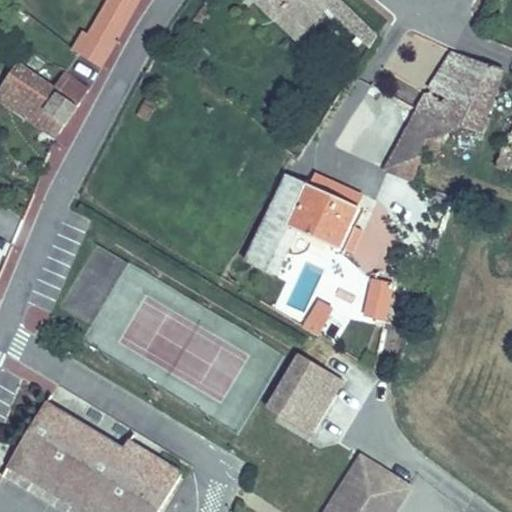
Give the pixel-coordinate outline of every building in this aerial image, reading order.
[(104,59),(136,0),(108,0),(100,15),(95,12),(77,44),(104,59)] [(384,36),(346,0),(260,0),(306,45),(335,16),(374,53),(384,36)] [(456,47),(422,109),(438,120),(414,175),(458,196),(506,70),(456,47)] [(18,63),(0,90),(0,96),(57,135),(89,88),(65,72),(54,88),(18,63)] [(438,120),(422,109),(391,164),(414,175),(438,120)] [(511,170),(511,145),(508,144),(500,166),(511,170)] [(287,172),(243,258),(276,274),(283,259),(294,230),(312,185),(287,172)] [(327,181),(322,190),(355,207),(357,208),(361,199),(327,181)] [(312,185),(294,230),(328,247),(337,226),(345,230),(355,207),(322,190),(312,185)] [(337,226),(328,247),(341,253),(344,247),(353,227),(360,210),(357,208),(355,207),(345,230),(337,226)] [(353,227),(344,247),(355,253),(364,233),(353,227)] [(376,298),(372,317),(384,320),(392,285),(372,280),(368,297),(376,298)] [(320,336),(334,306),(317,297),(302,327),(320,336)] [(372,317),(376,298),(368,297),(363,315),(372,317)] [(275,412),(318,437),(349,385),(306,360),(275,412)] [(22,466),(22,473),(89,511),(157,511),(182,468),(131,438),(126,447),(58,407),(51,419),(42,414),(15,461),(22,466)] [(391,511),(410,484),(363,453),(325,511),(391,511)]
